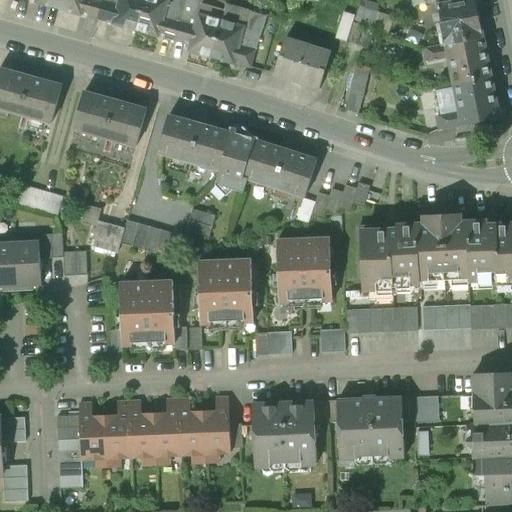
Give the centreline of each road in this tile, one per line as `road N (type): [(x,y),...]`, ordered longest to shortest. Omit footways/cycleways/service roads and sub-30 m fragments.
road 1 (tertiary): [(511,162),(434,160),(0,32)]
road 2 (residential): [(43,386),(256,377),(287,366),(511,360)]
